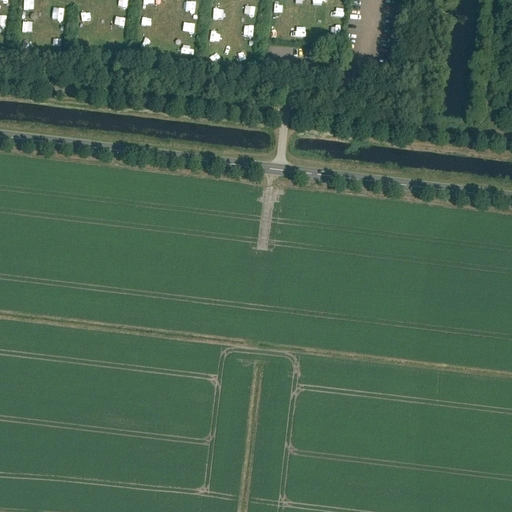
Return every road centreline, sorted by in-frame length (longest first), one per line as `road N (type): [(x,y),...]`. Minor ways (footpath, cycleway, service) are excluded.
road 1 (tertiary): [(511,198),(0,136)]
road 2 (track): [(262,244),(290,95),(343,89),(368,43)]
